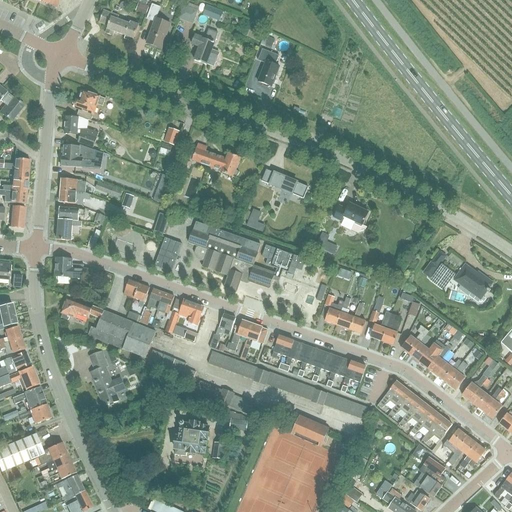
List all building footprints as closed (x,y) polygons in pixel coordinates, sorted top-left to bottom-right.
[(136,11),(147,15),(149,7),(139,3),(136,11)] [(155,22),(147,44),(162,49),(171,25),(156,19),(161,8),(152,5),(147,20),(155,22)] [(193,24),(198,11),(184,6),(179,19),(193,24)] [(207,6),(203,15),(220,22),(224,12),(207,6)] [(114,32),(134,39),(139,26),(131,23),(130,25),(118,20),(119,17),(104,11),(100,23),(109,26),(107,29),(108,30),(106,34),(113,36),(114,32)] [(201,48),(196,61),(207,65),(210,57),(215,59),(218,52),(213,50),(219,33),(210,30),(206,40),(196,36),(193,45),(201,48)] [(269,39),(266,46),(272,48),(275,41),(269,39)] [(264,86),(268,88),(270,87),(272,88),(272,86),(274,85),(276,79),(276,78),(280,67),(276,65),(279,56),(263,50),(258,61),(266,64),(259,83),(263,84),(264,86)] [(6,106),(0,112),(11,122),(24,107),(14,99),(6,93),(7,93),(0,87),(0,101),(6,106)] [(77,117),(79,117),(88,121),(91,122),(94,116),(98,105),(103,107),(106,100),(101,98),(84,91),(80,101),(79,101),(78,101),(78,102),(76,102),(74,106),(76,107),(76,108),(76,109),(79,110),(77,117)] [(88,121),(79,117),(79,119),(67,118),(66,134),(82,135),(79,143),(94,148),(99,133),(91,130),(88,130),(88,121)] [(169,134),(165,144),(175,147),(178,137),(169,134)] [(172,148),(163,145),(159,154),(169,158),(172,148)] [(236,171),(241,160),(229,155),(227,160),(206,152),(207,148),(199,145),(193,161),(222,171),(221,172),(236,179),(240,173),(236,171)] [(63,158),(62,167),(82,169),(83,161),(95,162),(96,152),(83,147),(80,147),(80,149),(65,148),(64,158),(63,158)] [(4,164),(4,169),(14,170),(29,172),(30,161),(15,159),(14,165),(4,164)] [(185,177),(190,163),(183,161),(178,174),(185,177)] [(173,177),(177,164),(170,162),(165,174),(173,177)] [(29,172),(14,170),(13,181),(28,183),(29,172)] [(262,182),(271,185),(304,199),(309,188),(267,170),(262,182)] [(102,177),(101,182),(110,186),(112,181),(102,177)] [(81,193),(85,193),(86,183),(81,182),(82,181),(61,179),(61,192),(81,193)] [(4,186),(3,191),(27,193),(28,183),(13,181),(12,187),(4,186)] [(96,189),(111,195),(110,196),(120,199),(123,191),(114,188),(113,189),(98,183),(96,189)] [(343,200),(347,187),(341,186),(337,198),(343,200)] [(158,190),(154,201),(163,204),(167,193),(158,190)] [(1,191),(1,196),(5,196),(4,202),(10,203),(26,204),(27,193),(3,191),(1,191)] [(61,192),(60,203),(76,204),(83,205),(83,200),(84,200),(85,200),(90,200),(90,195),(85,193),(81,193),(61,192)] [(286,201),(288,194),(280,192),(278,199),(286,201)] [(126,193),(121,206),(129,209),(134,196),(126,193)] [(208,197),(193,202),(195,208),(210,203),(208,197)] [(339,206),(334,219),(342,222),(344,217),(355,222),(352,228),(361,232),(366,230),(367,228),(363,226),(369,214),(356,208),(357,206),(350,203),(349,205),(347,210),(339,206)] [(24,229),(26,209),(13,207),(11,227),(24,229)] [(60,208),(59,221),(79,222),(79,215),(85,216),(85,211),(83,210),(60,208)] [(104,227),(107,217),(98,214),(95,221),(100,222),(99,225),(104,227)] [(82,222),(79,222),(59,221),(58,241),(72,242),(73,227),(82,227),(82,222)] [(193,231),(189,243),(189,244),(197,246),(196,250),(200,261),(204,262),(202,267),(203,267),(203,268),(228,277),(224,288),(237,293),(237,292),(242,280),(270,290),(270,289),(274,279),(275,279),(274,281),(280,283),(284,272),(295,276),(297,271),(303,273),(307,261),(268,247),(264,259),(269,261),(267,266),(278,270),(276,276),(275,275),(275,274),(275,273),(254,266),(259,254),(258,254),(261,245),(196,222),(193,231)] [(257,223),(255,229),(262,232),(265,226),(257,223)] [(157,224),(154,234),(163,237),(166,227),(157,224)] [(322,234),(316,247),(323,250),(329,237),(322,234)] [(165,239),(156,265),(172,271),(182,245),(165,239)] [(438,267),(446,257),(440,252),(432,263),(438,267)] [(94,280),(94,270),(83,269),(84,265),(72,265),(73,261),(56,260),(55,277),(71,278),(71,279),(94,280)] [(0,279),(9,281),(10,265),(0,263),(0,279)] [(431,263),(423,273),(428,276),(431,276),(438,267),(432,263),(431,263)] [(465,265),(454,281),(471,293),(470,295),(479,302),(482,302),(485,298),(483,296),(493,284),(484,277),(482,280),(477,276),(478,274),(465,265)] [(14,276),(13,288),(21,289),(22,277),(14,276)] [(124,295),(135,299),(140,285),(129,281),(124,295)] [(140,285),(135,299),(140,301),(139,306),(143,307),(145,303),(150,288),(140,285)] [(327,287),(322,285),(317,300),(322,302),(327,287)] [(394,286),(392,290),(394,294),(399,296),(401,288),(394,286)] [(460,303),(463,293),(448,289),(445,298),(460,303)] [(152,308),(158,311),(164,293),(154,290),(148,304),(149,304),(147,309),(146,312),(150,313),(151,310),(152,308)] [(321,316),(326,318),(325,322),(337,326),(346,298),(342,296),(337,312),(330,310),(334,298),(335,298),(337,292),(331,290),(329,296),(328,296),(324,307),(321,316)] [(178,319),(179,316),(180,315),(170,311),(171,306),(175,297),(164,293),(158,311),(172,316),(178,319)] [(402,293),(400,299),(412,304),(413,303),(415,298),(402,293)] [(337,326),(350,331),(355,318),(348,316),(349,311),(348,310),(352,299),(346,298),(337,326)] [(89,318),(90,315),(101,319),(97,330),(92,328),(89,336),(146,359),(157,333),(134,323),(93,307),(93,309),(67,300),(62,314),(63,314),(62,318),(69,321),(71,316),(77,318),(78,314),(89,318)] [(180,315),(179,316),(193,320),(191,326),(197,328),(199,323),(205,308),(185,300),(180,315)] [(358,308),(355,318),(350,331),(361,334),(366,322),(359,320),(362,310),(364,305),(360,303),(358,308)] [(415,316),(419,305),(413,303),(412,304),(409,314),(415,316)] [(12,305),(0,308),(0,331),(6,330),(6,327),(17,325),(12,305)] [(423,319),(427,308),(421,306),(417,317),(423,319)] [(129,316),(128,318),(137,321),(140,315),(139,315),(130,311),(129,316)] [(373,311),(370,322),(377,324),(380,314),(373,311)] [(146,312),(142,323),(148,325),(150,319),(152,314),(150,313),(146,312)] [(375,326),(371,338),(382,342),(386,330),(392,315),(386,313),(381,328),(375,326)] [(215,335),(210,348),(214,350),(216,350),(223,330),(232,333),(237,319),(225,315),(220,329),(219,328),(216,336),(215,335)] [(392,315),(386,330),(382,342),(393,346),(397,334),(401,324),(395,322),(397,316),(392,315)] [(172,316),(166,332),(173,335),(173,334),(175,329),(176,324),(178,319),(172,316)] [(150,319),(148,325),(154,327),(156,321),(150,319)] [(241,336),(248,339),(253,325),(243,321),(241,328),(238,327),(235,334),(232,344),(229,343),(227,349),(236,352),(241,336)] [(248,339),(244,349),(241,359),(246,361),(252,343),(250,342),(251,340),(263,345),(268,331),(263,329),(263,328),(253,325),(248,339)] [(449,325),(445,330),(453,336),(457,331),(449,325)] [(0,345),(22,339),(18,327),(5,331),(8,338),(0,340),(0,345)] [(411,356),(426,336),(429,332),(422,327),(418,332),(421,335),(416,341),(411,337),(401,349),(411,356)] [(511,330),(501,343),(511,352),(511,330)] [(198,334),(188,331),(185,339),(195,343),(198,334)] [(458,332),(453,339),(460,344),(465,337),(458,332)] [(411,356),(419,363),(429,351),(424,347),(430,339),(426,336),(411,356)] [(278,354),(288,358),(294,342),(279,337),(274,353),(272,357),(277,359),(278,354)] [(0,349),(0,350),(5,349),(7,355),(12,354),(13,354),(25,350),(22,339),(0,345),(0,349)] [(467,339),(463,344),(471,349),(474,344),(467,339)] [(429,351),(419,363),(428,370),(443,351),(444,351),(446,349),(436,341),(429,351)] [(294,342),(288,358),(287,363),(291,364),(293,359),(303,363),(308,347),(294,342)] [(308,347),(303,363),(301,368),(305,369),(307,365),(317,368),(323,352),(308,347)] [(428,370),(437,377),(447,364),(443,361),(451,350),(447,347),(446,349),(444,351),(443,351),(428,370)] [(154,364),(159,353),(153,351),(149,362),(154,364)] [(477,351),(473,355),(480,362),(484,357),(477,351)] [(0,381),(9,378),(8,376),(31,366),(26,352),(3,362),(5,367),(0,369),(0,381)] [(116,394),(125,390),(121,379),(112,383),(106,368),(108,367),(103,352),(91,357),(96,371),(91,373),(104,406),(119,401),(116,394)] [(209,364),(214,366),(219,355),(213,352),(209,364)] [(331,373),(337,357),(323,352),(317,368),(315,373),(320,374),(322,370),(331,373)] [(115,356),(108,353),(111,363),(117,361),(115,356)] [(160,366),(164,355),(159,353),(154,364),(160,366)] [(165,369),(170,357),(164,355),(160,366),(165,369)] [(214,366),(220,368),(224,357),(219,355),(214,366)] [(171,371),(176,360),(170,357),(165,369),(171,371)] [(224,357),(220,368),(226,370),(230,359),(224,357)] [(352,362),(337,357),(331,373),(330,378),(334,380),(336,375),(346,378),(352,362)] [(226,370),(232,372),(236,361),(230,359),(226,370)] [(176,373),(181,362),(176,360),(171,371),(176,373)] [(437,377),(447,384),(462,363),(458,360),(452,368),(447,364),(437,377)] [(236,361),(232,372),(237,375),(242,363),(236,361)] [(182,375),(185,368),(187,364),(181,362),(176,373),(182,375)] [(352,362),(346,378),(344,383),(349,385),(350,380),(361,384),(366,367),(352,362)] [(462,363),(447,384),(456,391),(465,379),(461,375),(468,366),(463,362),(462,363)] [(494,362),(488,369),(492,372),(498,365),(494,362)] [(237,375),(243,377),(247,365),(242,363),(237,375)] [(243,377),(249,379),(253,367),(247,365),(243,377)] [(254,381),(259,369),(253,367),(249,379),(254,381)] [(0,388),(12,384),(19,381),(23,392),(39,386),(32,368),(9,378),(0,381),(0,388)] [(186,381),(191,370),(185,368),(182,375),(181,379),(186,381)] [(254,381),(260,383),(264,372),(259,370),(259,369),(254,381)] [(191,370),(186,381),(192,384),(196,373),(191,370)] [(270,374),(264,372),(260,383),(266,385),(270,373),(270,374)] [(266,385),(272,387),(276,375),(270,373),(266,385),(266,386),(266,385)] [(272,387),(277,389),(282,377),(276,375),(272,387)] [(277,389),(283,391),(287,380),(282,377),(277,389)] [(472,384),(462,396),(470,402),(479,390),(483,385),(487,380),(484,378),(483,377),(480,382),(473,385),(472,384)] [(293,382),(287,380),(283,391),(289,393),(293,382)] [(397,381),(378,406),(382,409),(386,405),(392,410),(408,390),(397,382),(397,381)] [(196,393),(201,396),(206,384),(200,382),(196,393)] [(289,393),(295,395),(299,384),(293,382),(289,393)] [(201,396),(207,398),(212,387),(206,384),(201,396)] [(295,395),(300,397),(305,386),(299,384),(295,395)] [(300,397),(306,399),(310,388),(305,386),(300,397)] [(207,398),(213,400),(217,389),(212,387),(207,398)] [(310,388),(306,399),(312,401),(312,402),(316,390),(310,388)] [(30,412),(46,406),(46,403),(40,389),(24,394),(24,395),(13,399),(15,405),(23,402),(23,401),(26,400),(30,412)] [(218,403),(223,390),(223,391),(217,389),(213,400),(218,403)] [(14,390),(0,395),(0,400),(16,394),(14,390)] [(219,402),(224,404),(229,393),(223,390),(218,403),(219,402)] [(312,402),(317,404),(322,393),(316,390),(312,402)] [(408,391),(408,390),(392,410),(389,415),(393,418),(397,414),(403,419),(419,399),(408,391)] [(470,402),(477,408),(487,395),(479,390),(470,402)] [(502,391),(498,396),(485,413),(493,419),(502,407),(497,403),(501,399),(502,399),(505,394),(502,391)] [(229,407),(235,395),(229,393),(224,404),(230,406),(229,407)] [(317,404),(323,406),(328,394),(327,394),(327,395),(322,393),(317,404)] [(324,406),(329,408),(333,396),(328,394),(323,406),(324,406)] [(477,408),(485,413),(498,396),(495,394),(492,399),(487,395),(477,408)] [(229,407),(235,410),(240,398),(234,396),(235,395),(229,407)] [(329,408),(335,410),(339,398),(333,396),(329,408)] [(240,398),(235,410),(241,412),(245,400),(240,398)] [(335,410),(341,412),(345,400),(339,398),(335,410)] [(419,399),(403,419),(400,423),(404,426),(408,423),(414,428),(430,408),(430,407),(430,408),(419,399)] [(241,412),(246,414),(251,403),(245,400),(241,412)] [(341,412),(346,414),(350,402),(345,400),(341,412)] [(346,414),(352,416),(356,404),(350,402),(346,414)] [(257,405),(251,403),(246,414),(252,416),(257,405)] [(352,416),(358,418),(362,407),(356,404),(352,416)] [(46,406),(30,412),(30,413),(19,417),(21,421),(28,419),(29,415),(31,415),(35,425),(52,419),(46,406)] [(362,407),(358,418),(363,420),(368,409),(362,407)] [(430,408),(414,428),(411,432),(415,435),(419,431),(425,436),(441,416),(430,408)] [(230,429),(252,432),(254,419),(246,418),(246,417),(243,416),(243,415),(236,414),(236,413),(235,413),(235,412),(225,410),(224,419),(231,420),(230,429)] [(17,411),(3,417),(5,422),(19,416),(17,411)] [(499,424),(509,432),(511,427),(511,417),(507,414),(499,424)] [(442,416),(441,416),(425,436),(422,441),(426,444),(430,440),(437,445),(452,425),(441,417),(442,416)] [(323,439),(327,431),(301,419),(297,427),(323,439)] [(205,454),(209,428),(200,426),(200,424),(191,423),(191,425),(185,424),(183,421),(180,424),(182,427),(181,437),(178,437),(176,449),(176,454),(186,456),(187,452),(196,453),(196,452),(205,454)] [(452,434),(443,445),(454,454),(458,449),(467,437),(458,430),(454,435),(452,434)] [(67,455),(62,444),(43,452),(36,435),(0,450),(0,469),(2,473),(3,473),(7,484),(13,482),(8,471),(38,458),(41,467),(53,462),(67,455)] [(462,453),(467,457),(476,444),(467,437),(458,449),(454,454),(451,458),(452,458),(448,463),(453,466),(456,462),(456,461),(462,453)] [(223,459),(225,445),(216,444),(214,458),(223,459)] [(486,451),(476,444),(467,457),(460,466),(465,469),(472,460),(476,463),(486,451)] [(419,445),(412,456),(418,460),(425,450),(419,445)] [(442,450),(438,456),(444,460),(448,455),(447,453),(442,450)] [(53,462),(55,467),(50,470),(51,473),(51,474),(71,465),(67,455),(53,462)] [(427,477),(420,487),(434,497),(442,486),(441,486),(445,479),(440,475),(445,469),(429,457),(419,471),(427,477)] [(51,474),(51,473),(49,474),(48,475),(50,479),(59,475),(61,481),(76,475),(71,465),(51,474)] [(511,474),(501,488),(502,488),(498,492),(502,495),(505,491),(511,496),(511,474)] [(71,489),(81,485),(77,476),(57,486),(59,490),(63,488),(65,492),(71,489)] [(75,497),(84,492),(81,485),(71,489),(65,492),(67,496),(63,498),(65,502),(75,497)] [(393,489),(389,494),(399,501),(403,496),(397,492),(399,489),(396,486),(393,489)] [(363,495),(352,487),(346,495),(357,503),(363,495)] [(421,511),(430,499),(418,491),(415,495),(412,493),(406,501),(421,511)] [(84,492),(75,497),(77,502),(72,504),(76,511),(86,511),(92,509),(84,492)] [(388,493),(383,500),(391,505),(399,510),(397,511),(415,511),(399,501),(389,494),(388,493)] [(346,497),(341,503),(349,509),(354,503),(346,497)] [(183,511),(156,500),(151,510),(154,511),(183,511)]
